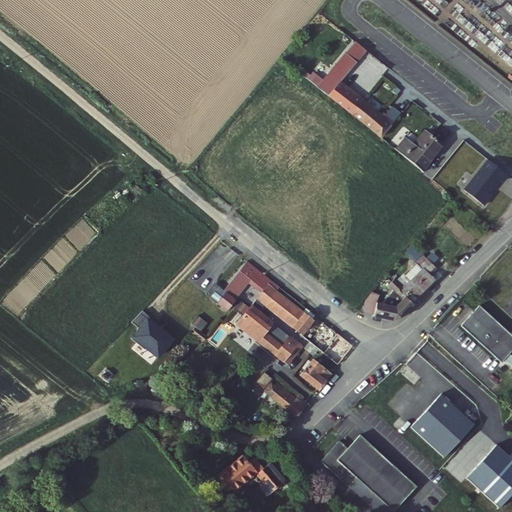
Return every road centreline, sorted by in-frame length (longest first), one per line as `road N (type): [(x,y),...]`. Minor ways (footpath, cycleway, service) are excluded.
road 1 (unclassified): [(0,465),(123,404),(154,405),(240,439),(284,436),(313,419),(381,352)]
road 2 (unclassified): [(312,296),(0,35)]
road 3 (unclassified): [(381,352),(511,228)]
